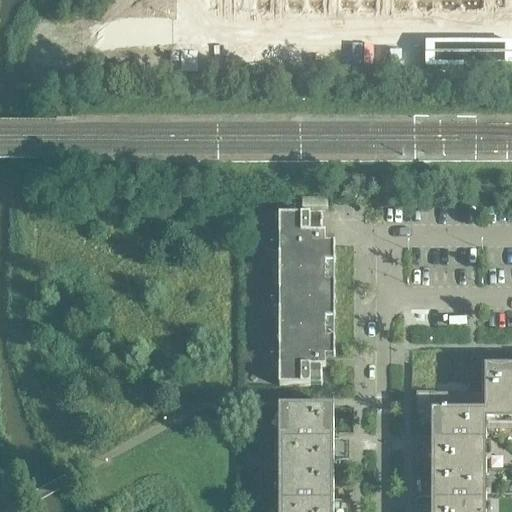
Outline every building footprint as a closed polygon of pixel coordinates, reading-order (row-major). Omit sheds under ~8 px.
[(502,0),(212,0),(212,8),(502,8),(502,0)] [(136,63),(180,65),(181,37),(137,36),(136,63)] [(441,69),(511,69),(511,41),(441,41),(441,69)] [(328,212),(328,201),(328,200),(302,199),(302,212),(328,212)] [(335,321),(335,285),(326,285),(326,265),(335,265),(335,246),(325,246),(325,237),(326,237),(326,236),(322,236),(322,218),(279,218),(279,388),(322,388),(322,370),(326,370),(326,369),(325,369),(325,360),(335,360),(335,341),(326,341),(326,321),(335,321)] [(511,424),(511,369),(496,370),(496,374),(487,374),(487,370),(485,370),(485,395),(486,395),(486,424),(511,424)] [(486,471),(486,424),(486,395),(485,395),(417,395),(417,414),(432,414),(432,416),(436,416),(436,423),(432,423),(432,462),(436,462),(436,470),(432,470),(432,471),(486,471)] [(334,446),(334,439),(334,420),(330,420),(330,411),(334,411),(334,409),(279,409),(279,472),(334,471),(334,470),(330,470),(330,462),(349,462),(349,443),(338,443),(338,446),(334,446)] [(334,508),(334,500),(334,481),(330,481),(330,472),(334,472),(334,471),(279,472),(279,511),(348,511),(349,504),(338,504),(338,507),(334,508)] [(486,511),(486,471),(432,471),(432,472),(436,472),(436,481),(417,481),(417,500),(428,500),(428,496),(432,496),(431,511),(486,511)]
